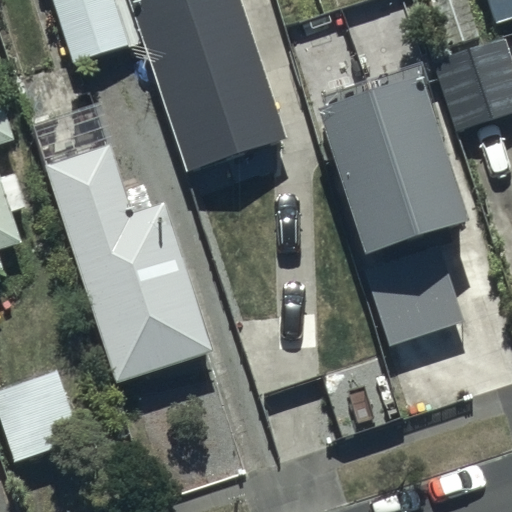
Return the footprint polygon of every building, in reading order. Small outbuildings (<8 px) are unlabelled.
[(57,0),(77,60),(146,38),(188,170),(290,138),(246,0),(57,0)] [(511,0),(496,0),(502,19),(511,15),(511,0)] [(511,110),(511,54),(503,31),(434,55),(461,129),(511,110)] [(427,67),(327,98),(378,248),(477,214),(427,67)] [(0,267),(7,265),(2,247),(27,239),(17,210),(35,204),(24,170),(3,176),(0,166),(0,142),(20,136),(6,92),(0,86),(0,267)] [(170,197),(142,206),(119,138),(55,157),(50,158),(120,378),(218,347),(170,197)] [(441,241),(368,267),(394,341),(467,316),(441,241)] [(60,370),(0,387),(0,403),(16,458),(80,439),(60,370)]
